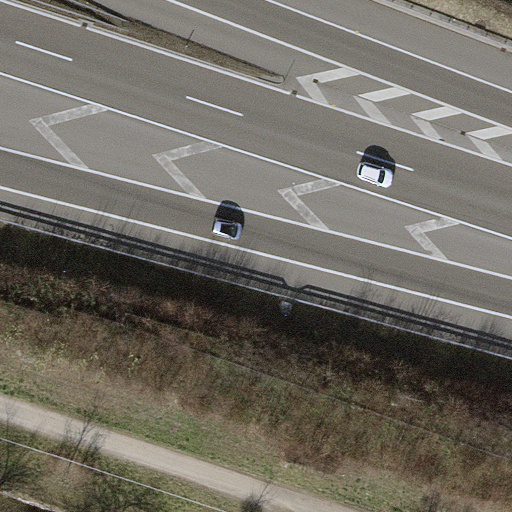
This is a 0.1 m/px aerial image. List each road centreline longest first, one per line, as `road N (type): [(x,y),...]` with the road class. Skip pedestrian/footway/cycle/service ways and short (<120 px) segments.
road 1 (motorway): [(0,36),(511,201)]
road 2 (motorway): [(0,167),(511,298)]
road 3 (track): [(344,511),(0,403)]
road 4 (motorway): [(218,0),(511,110)]
